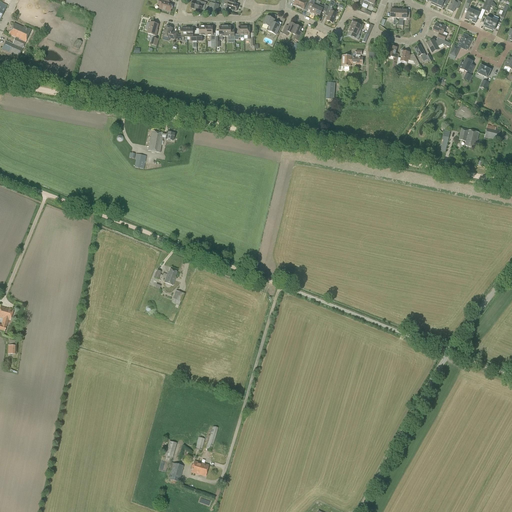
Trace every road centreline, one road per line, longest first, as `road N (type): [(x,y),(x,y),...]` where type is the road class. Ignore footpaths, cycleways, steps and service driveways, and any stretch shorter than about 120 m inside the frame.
road 1 (track): [(511,375),(0,174)]
road 2 (track): [(511,182),(0,82)]
road 3 (unclassified): [(360,511),(448,350),(511,269)]
road 4 (track): [(279,285),(223,475),(206,480)]
